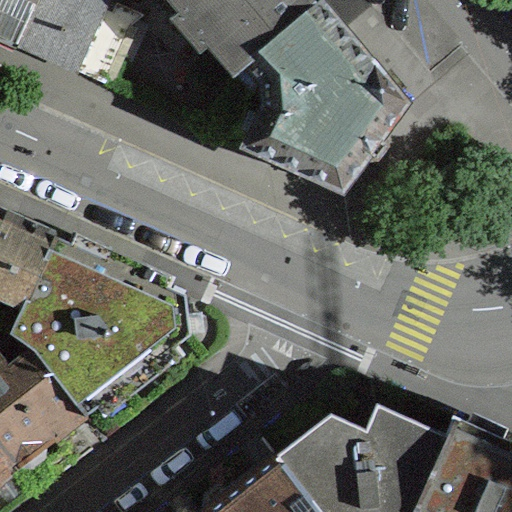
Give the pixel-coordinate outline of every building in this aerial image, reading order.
[(0,0),(0,34),(18,43),(36,0),(0,0)] [(36,0),(18,43),(103,81),(129,24),(141,14),(110,0),(36,0)] [(236,73),(245,64),(320,1),(318,0),(174,0),(181,8),(174,15),(203,49),(210,43),(236,73)] [(342,188),(406,102),(320,1),(245,64),(262,83),(264,106),(246,145),(342,188)] [(0,294),(25,305),(57,235),(0,210),(0,294)] [(57,235),(25,305),(14,331),(35,346),(36,348),(87,414),(191,333),(186,293),(57,235)] [(87,414),(36,348),(11,367),(0,352),(0,456),(12,472),(87,414)] [(450,434),(446,432),(377,402),(366,427),(331,411),(277,453),(277,456),(321,511),(340,511),(349,505),(355,511),(386,511),(392,500),(416,510),(450,434)] [(511,511),(511,439),(458,416),(450,434),(416,510),(414,511),(511,511)] [(0,481),(12,472),(0,456),(0,481)] [(204,508),(206,511),(204,511),(321,511),(277,456),(235,489),(232,486),(218,484),(206,493),(204,508)]
